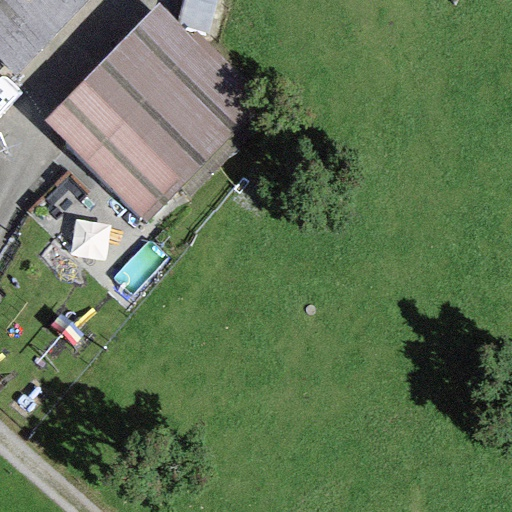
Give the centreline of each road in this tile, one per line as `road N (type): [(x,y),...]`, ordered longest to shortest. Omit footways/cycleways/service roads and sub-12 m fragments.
road 1 (track): [(0,217),(20,187),(35,113),(131,0)]
road 2 (track): [(0,430),(88,511)]
